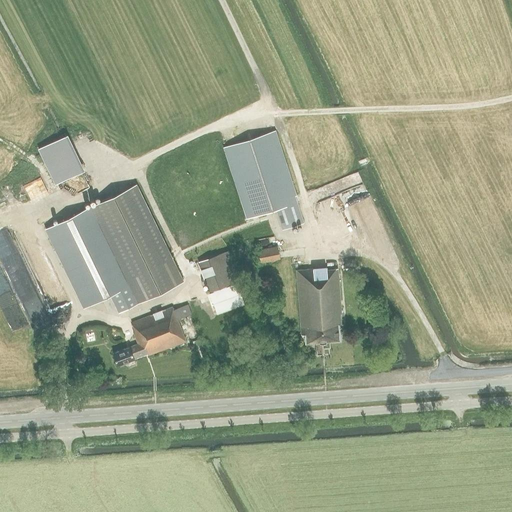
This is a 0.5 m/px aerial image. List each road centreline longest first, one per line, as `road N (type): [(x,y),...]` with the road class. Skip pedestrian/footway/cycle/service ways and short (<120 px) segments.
road 1 (primary): [(0,422),(511,384)]
road 2 (unclassified): [(0,438),(511,400)]
road 3 (track): [(134,164),(256,114),(264,103),(264,87),(221,0)]
road 4 (track): [(256,114),(469,106),(511,97)]
